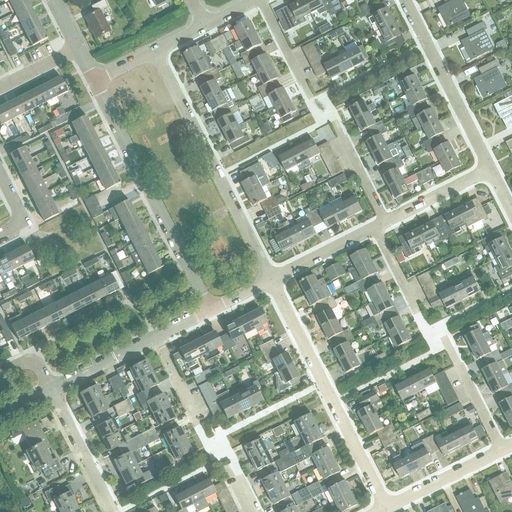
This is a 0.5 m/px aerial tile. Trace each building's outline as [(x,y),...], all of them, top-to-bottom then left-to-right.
[(13,0),(9,2),(15,13),(30,6),(26,0),(13,0)] [(101,11),(108,7),(104,0),(103,0),(92,6),(95,13),(86,17),(96,38),(110,31),(101,11)] [(295,14),(280,21),(286,32),(306,22),(304,18),(311,14),(304,0),(298,0),(296,2),(297,4),(291,7),(295,14)] [(304,0),(311,14),(318,11),(320,15),(333,8),(328,0),(322,0),(321,1),(320,0),(304,0)] [(328,0),(333,8),(335,11),(341,8),(340,4),(346,1),(345,0),(328,0)] [(439,9),(448,27),(469,16),(460,0),(446,0),(449,4),(439,9)] [(375,24),(378,30),(395,22),(391,15),(389,15),(386,10),(381,12),(378,5),(365,12),(372,25),(375,24)] [(15,13),(21,24),(35,17),(30,6),(15,13)] [(496,22),(504,19),(502,14),(494,17),(496,22)] [(248,16),(238,21),(240,25),(250,20),(248,16)] [(21,24),(26,35),(41,28),(35,17),(21,24)] [(235,29),(241,40),(254,33),(252,30),(253,29),(250,22),(235,29)] [(321,26),(324,34),(336,29),(333,22),(321,26)] [(395,22),(378,30),(380,35),(378,36),(382,44),(380,45),(383,52),(396,45),(393,38),(399,35),(397,30),(398,29),(395,22)] [(463,41),(472,59),(492,49),(483,31),(486,30),(482,23),(468,30),(472,37),(463,41)] [(41,28),(26,35),(32,47),(47,39),(47,38),(46,38),(41,28)] [(342,28),(335,31),(338,37),(344,33),(342,28)] [(338,37),(335,31),(329,35),(332,40),(338,37)] [(241,55),(243,60),(258,53),(255,47),(261,44),(257,37),(256,37),(254,33),(241,40),(234,43),(237,50),(244,46),(247,52),(241,55)] [(224,34),(217,38),(223,49),(230,46),(224,34)] [(223,49),(217,38),(210,41),(216,53),(223,49)] [(496,44),(499,51),(507,47),(504,40),(496,44)] [(5,46),(10,57),(17,54),(11,43),(5,46)] [(302,48),(305,54),(316,48),(313,43),(302,48)] [(362,45),(347,54),(354,67),(365,62),(364,59),(368,57),(362,45)] [(189,62),(191,66),(204,59),(199,48),(184,55),(188,63),(189,62)] [(305,54),(307,59),(318,54),(316,48),(305,54)] [(338,52),(333,54),(343,73),(354,67),(347,54),(340,57),(338,52)] [(252,62),(258,74),(271,68),(269,64),(270,63),(267,55),(261,58),(258,53),(243,60),(246,65),(252,62)] [(307,59),(310,65),(321,59),(318,54),(307,59)] [(325,67),(327,72),(331,79),(343,73),(333,54),(328,57),(329,59),(323,63),(325,67)] [(202,75),(204,80),(219,73),(216,68),(210,71),(207,65),(210,63),(207,57),(204,59),(191,66),(193,70),(192,70),(196,78),(202,75)] [(310,65),(314,72),(325,67),(323,63),(321,59),(310,65)] [(475,79),(484,98),(505,87),(496,70),(499,68),(495,61),(481,68),(485,75),(475,79)] [(469,74),(479,71),(477,65),(467,68),(469,74)] [(317,77),(327,72),(325,67),(314,72),(317,77)] [(258,89),(260,94),(275,86),(272,81),(278,78),(274,71),(273,71),(271,68),(258,74),(255,76),(258,81),(261,79),(264,86),(258,89)] [(206,96),(208,100),(221,93),(215,81),(221,78),(219,73),(204,80),(207,86),(201,89),(205,96),(206,96)] [(400,83),(406,94),(420,87),(418,84),(419,84),(415,76),(400,83)] [(61,77),(49,83),(56,97),(68,92),(61,77)] [(65,80),(68,86),(74,83),(70,77),(67,79),(65,80)] [(49,83),(38,88),(45,103),(56,97),(49,83)] [(269,96),(275,107),(288,101),(286,97),(287,96),(283,89),(278,92),(275,86),(260,94),(263,99),(269,96)] [(406,109),(408,114),(422,107),(420,102),(426,99),(422,91),(421,91),(420,87),(406,94),(412,106),(406,109)] [(38,88),(27,94),(34,109),(45,103),(38,88)] [(213,111),(216,116),(236,107),(233,101),(227,90),(221,93),(208,100),(209,103),(209,104),(212,111),(213,111)] [(27,94),(16,100),(23,114),(34,109),(27,94)] [(259,94),(249,99),(251,105),(262,100),(259,94)] [(511,96),(494,106),(498,114),(499,114),(507,129),(511,127),(511,128),(511,127),(511,96)] [(16,100),(5,105),(12,120),(23,114),(16,100)] [(288,101),(275,107),(268,111),(271,117),(278,114),(283,123),(293,118),(291,114),(294,112),(291,104),(290,105),(288,101)] [(354,116),(356,120),(369,113),(375,110),(372,104),(366,107),(364,102),(349,109),(353,117),(354,116)] [(395,107),(397,112),(405,109),(403,103),(395,107)] [(12,120),(5,105),(0,107),(0,124),(1,126),(12,120)] [(223,129),(225,133),(238,126),(232,114),(238,111),(236,107),(216,116),(219,122),(218,122),(222,130),(223,129)] [(417,117),(423,128),(436,121),(435,118),(436,118),(432,110),(426,113),(422,107),(408,114),(411,120),(417,117)] [(79,115),(76,109),(65,114),(68,121),(79,115)] [(367,129),(369,134),(384,127),(381,122),(375,125),(369,113),(356,120),(357,123),(356,124),(360,132),(367,129)] [(68,121),(65,114),(54,120),(58,126),(62,124),(68,121)] [(71,124),(77,135),(92,128),(86,117),(87,117),(86,116),(71,124)] [(423,149),(425,148),(439,141),(437,136),(443,133),(439,125),(436,121),(423,128),(429,140),(423,143),(423,144),(421,145),(423,149)] [(238,126),(225,133),(227,137),(226,137),(229,145),(230,144),(232,149),(250,141),(247,136),(244,138),(241,131),(247,128),(244,123),(238,126)] [(331,124),(321,128),(325,137),(334,133),(331,124)] [(371,151),(372,154),(386,147),(381,136),(387,133),(384,127),(369,134),(372,140),(366,143),(370,151),(371,151)] [(80,141),(83,146),(97,139),(92,128),(77,135),(69,139),(72,145),(80,141)] [(24,143),(22,139),(21,137),(10,142),(13,149),(24,143)] [(83,146),(88,157),(103,150),(97,139),(83,146)] [(321,155),(323,160),(334,155),(331,148),(320,154),(317,148),(313,141),(302,147),(309,161),(321,155)] [(434,151),(440,162),(453,155),(452,152),(453,152),(449,143),(442,147),(439,141),(425,148),(428,154),(434,151)] [(320,154),(331,148),(328,142),(317,148),(320,154)] [(384,163),(386,168),(401,161),(398,156),(392,144),(386,147),(372,154),(374,158),(373,158),(377,166),(384,163)] [(10,155),(16,166),(30,159),(24,147),(10,155)] [(298,166),(309,161),(302,147),(291,153),(298,166)] [(88,157),(94,168),(108,161),(103,150),(88,157)] [(286,172),(298,166),(291,153),(280,158),(286,172)] [(323,160),(326,166),(337,160),(334,155),(323,160)] [(453,155),(440,162),(445,173),(460,166),(457,159),(456,160),(453,155)] [(16,166),(21,177),(36,170),(30,159),(16,166)] [(326,166),(329,172),(340,166),(337,160),(326,166)] [(94,168),(99,179),(114,172),(108,161),(94,168)] [(389,173),(383,177),(386,184),(387,184),(389,187),(403,181),(408,178),(406,175),(401,177),(397,169),(403,166),(401,161),(386,168),(389,173)] [(340,166),(329,172),(332,177),(343,172),(340,166)] [(428,168),(422,171),(428,182),(434,179),(428,168)] [(242,184),(248,195),(262,189),(270,184),(268,179),(259,183),(256,177),(261,174),(259,169),(246,175),(249,181),(242,184)] [(21,177),(27,188),(41,181),(36,170),(21,177)] [(422,171),(415,174),(403,181),(389,187),(391,191),(390,192),(394,199),(395,198),(398,204),(407,200),(404,194),(408,192),(405,185),(417,180),(420,186),(428,182),(422,171)] [(114,172),(99,179),(105,191),(120,183),(119,183),(114,172)] [(344,175),(333,181),(336,187),(348,181),(344,175)] [(313,180),(306,184),(309,189),(315,185),(313,180)] [(27,188),(33,199),(47,192),(41,181),(27,188)] [(309,189),(306,184),(300,187),(303,192),(309,189)] [(261,204),(263,209),(276,202),(274,197),(268,200),(262,189),(248,195),(254,207),(261,204)] [(33,199),(38,210),(53,203),(47,192),(33,199)] [(83,201),(87,208),(97,202),(94,196),(83,201)] [(355,198),(344,203),(351,217),(361,211),(355,198)] [(114,208),(120,219),(134,212),(129,201),(129,200),(114,208)] [(87,208),(89,213),(100,208),(97,202),(87,208)] [(263,209),(266,214),(279,208),(276,202),(263,209)] [(53,203),(38,210),(44,222),(59,215),(53,203)] [(344,203),(332,209),(339,223),(351,217),(344,203)] [(466,204),(458,208),(465,223),(467,227),(487,217),(487,216),(492,213),(488,206),(483,208),(482,206),(475,210),(472,203),(466,206),(466,204)] [(315,204),(310,206),(310,208),(312,212),(319,225),(325,222),(328,228),(339,223),(332,209),(320,215),(318,210),(315,204)] [(100,208),(89,213),(93,219),(103,214),(100,208)] [(279,208),(266,214),(269,220),(282,213),(279,208)] [(310,221),(298,227),(305,240),(316,235),(313,229),(319,225),(312,212),(310,208),(304,211),(310,221)] [(449,223),(443,226),(448,237),(461,230),(459,226),(465,223),(458,208),(450,212),(451,214),(446,216),(449,223)] [(120,219),(125,230),(140,223),(134,212),(120,219)] [(283,225),(284,228),(294,246),(305,240),(298,227),(293,230),(289,222),(283,225)] [(125,230),(131,241),(145,234),(140,223),(125,230)] [(426,224),(419,228),(426,243),(427,245),(434,242),(435,244),(448,237),(443,226),(435,230),(432,223),(427,226),(426,224)] [(294,246),(284,228),(279,230),(281,235),(276,238),(283,251),(294,246)] [(426,243),(419,228),(411,232),(412,234),(406,236),(410,243),(403,246),(408,257),(421,251),(419,246),(426,243)] [(131,241),(136,252),(151,245),(145,234),(131,241)] [(493,251),(497,258),(511,251),(507,243),(505,243),(502,238),(495,242),(492,235),(482,241),(488,254),(493,251)] [(27,245),(15,251),(23,266),(34,260),(35,263),(43,259),(36,246),(29,249),(27,245)] [(137,266),(142,263),(156,256),(151,245),(136,252),(131,255),(137,266)] [(121,260),(130,257),(126,249),(118,252),(121,260)] [(351,258),(356,269),(370,262),(368,258),(369,257),(366,250),(351,258)] [(15,251),(4,257),(12,271),(23,266),(15,251)] [(511,252),(511,251),(497,258),(500,265),(495,267),(501,280),(511,274),(508,268),(511,266),(511,252)] [(156,256),(142,263),(148,275),(163,267),(162,267),(156,256)] [(0,258),(0,275),(0,277),(4,285),(10,282),(6,274),(12,271),(4,257),(0,258)] [(453,266),(451,261),(444,264),(447,269),(453,266)] [(356,283),(359,289),(373,282),(371,276),(377,273),(373,265),(372,265),(370,262),(356,269),(362,280),(356,283)] [(340,264),(333,267),(339,278),(345,274),(340,264)] [(139,266),(129,270),(132,279),(142,275),(139,266)] [(339,278),(333,267),(327,270),(332,281),(339,278)] [(111,275),(100,281),(107,295),(118,290),(119,290),(124,288),(115,271),(110,274),(111,275)] [(120,274),(126,286),(133,282),(127,271),(120,274)] [(417,278),(420,283),(431,278),(428,272),(417,278)] [(461,280),(462,283),(469,296),(481,291),(472,274),(461,280)] [(305,290),(307,294),(326,284),(323,279),(317,282),(314,276),(300,283),(304,290),(305,290)] [(420,283),(423,289),(434,283),(431,278),(420,283)] [(461,280),(449,286),(458,302),(469,296),(462,283),(461,280)] [(100,281),(89,287),(96,301),(107,295),(100,281)] [(367,291),(373,303),(387,295),(385,292),(386,291),(382,283),(376,286),(373,282),(359,289),(361,294),(367,291)] [(423,289),(426,294),(437,288),(434,283),(423,289)] [(314,304),(317,310),(334,301),(326,284),(307,294),(308,297),(307,298),(311,306),(314,304)] [(440,296),(429,301),(434,309),(444,304),(446,308),(458,302),(449,286),(438,292),(440,296)] [(89,287),(78,292),(85,307),(96,301),(89,287)] [(426,294),(429,301),(440,296),(438,292),(437,288),(426,294)] [(30,291),(23,295),(26,299),(37,294),(34,289),(30,291)] [(78,292),(67,298),(74,312),(85,307),(78,292)] [(373,303),(367,306),(373,318),(375,323),(390,315),(388,310),(393,307),(395,306),(394,305),(393,303),(392,300),(390,298),(389,299),(387,295),(373,303)] [(67,298),(55,303),(63,318),(74,312),(67,298)] [(322,324),(324,327),(337,321),(331,309),(337,306),(334,301),(317,310),(320,315),(317,317),(321,324),(322,324)] [(55,303),(44,309),(52,323),(63,318),(55,303)] [(44,309),(33,314),(41,329),(52,323),(44,309)] [(255,309),(247,313),(255,329),(255,328),(257,333),(264,329),(262,326),(267,323),(263,316),(265,315),(263,310),(260,310),(260,309),(256,311),(255,309)] [(240,318),(236,320),(243,334),(255,329),(247,313),(239,316),(240,318)] [(33,314),(22,320),(30,335),(41,329),(33,314)] [(30,335),(22,320),(20,315),(15,317),(17,323),(11,326),(18,341),(19,340),(30,335)] [(385,325),(390,336),(404,329),(402,325),(403,324),(400,317),(393,321),(390,315),(375,323),(378,328),(385,325)] [(223,336),(230,349),(235,347),(234,345),(232,340),(243,334),(236,320),(233,322),(232,320),(223,325),(228,333),(223,336)] [(335,337),(337,342),(351,335),(348,329),(342,332),(337,321),(324,327),(326,331),(325,332),(329,340),(335,337)] [(470,345),(472,348),(491,339),(488,333),(482,336),(480,331),(481,331),(478,325),(463,333),(466,338),(465,338),(469,345),(470,345)] [(3,330),(1,331),(6,342),(13,339),(7,328),(3,330)] [(404,329),(390,336),(396,347),(411,340),(407,332),(406,333),(404,329)] [(206,336),(202,338),(212,357),(219,354),(216,348),(221,346),(224,352),(230,349),(223,336),(218,339),(217,336),(213,330),(205,334),(206,336)] [(339,358),(341,361),(353,355),(348,343),(354,340),(351,335),(337,342),(339,347),(334,350),(338,358),(339,358)] [(197,338),(190,341),(198,357),(203,355),(206,360),(212,357),(202,338),(198,339),(197,338)] [(483,357),(486,363),(501,356),(498,350),(495,345),(494,345),(491,339),(472,348),(474,352),(473,353),(477,361),(483,357)] [(258,347),(261,353),(275,345),(273,340),(258,347)] [(198,357),(190,341),(182,345),(183,347),(179,349),(182,354),(186,363),(188,367),(195,364),(193,360),(198,357)] [(264,358),(278,351),(275,345),(261,353),(264,358)] [(507,359),(511,356),(511,348),(503,353),(507,359)] [(272,360),(278,372),(292,365),(290,361),(292,361),(287,353),(281,356),(278,351),(264,358),(267,363),(272,360)] [(353,355),(341,361),(343,365),(341,366),(345,374),(359,367),(353,355)] [(507,372),(505,368),(502,361),(503,360),(501,356),(486,363),(488,368),(482,371),(486,379),(487,378),(489,382),(502,375),(507,372)] [(131,368),(137,380),(153,372),(146,360),(131,368)] [(116,370),(118,375),(121,373),(121,371),(133,365),(132,362),(116,370)] [(292,365),(278,372),(284,384),(279,387),(282,392),(295,385),(293,380),(300,377),(296,368),(294,369),(292,365)] [(430,370),(418,376),(425,388),(436,382),(433,377),(430,370)] [(205,371),(193,376),(197,383),(208,378),(204,372),(205,371)] [(444,371),(433,377),(436,382),(447,377),(444,371)] [(153,372),(137,380),(143,392),(159,384),(153,372)] [(500,390),(503,396),(511,391),(511,380),(507,372),(502,375),(489,382),(491,386),(489,386),(493,393),(500,390)] [(118,375),(113,378),(119,389),(124,386),(118,375)] [(418,376),(407,381),(414,394),(425,388),(418,376)] [(451,384),(447,377),(436,382),(440,389),(451,384)] [(119,389),(113,378),(108,380),(114,392),(119,389)] [(253,386),(242,392),(250,407),(258,403),(257,402),(261,400),(258,393),(262,391),(257,380),(252,383),(253,386)] [(414,394),(407,381),(396,387),(406,406),(409,404),(408,402),(416,398),(414,394)] [(198,387),(200,392),(211,387),(209,382),(198,387)] [(453,389),(451,384),(440,389),(442,395),(453,389)] [(80,395),(86,406),(103,397),(97,386),(80,395)] [(200,392),(203,398),(214,392),(211,387),(200,392)] [(456,395),(453,389),(442,395),(445,400),(456,395)] [(505,412),(506,416),(511,412),(511,391),(503,396),(506,401),(499,405),(503,413),(505,412)] [(203,398),(206,403),(217,398),(214,392),(203,398)] [(242,392),(231,397),(238,411),(241,409),(242,411),(250,407),(242,392)] [(358,413),(364,424),(377,417),(372,407),(380,403),(375,393),(358,401),(362,409),(363,409),(364,410),(358,413)] [(137,394),(125,400),(128,406),(139,400),(137,394)] [(147,402),(153,414),(169,405),(164,394),(147,402)] [(459,400),(456,395),(445,400),(448,406),(459,400)] [(103,397),(86,406),(92,418),(109,410),(103,397)] [(221,405),(223,411),(227,418),(235,415),(234,413),(238,411),(231,397),(219,403),(217,398),(206,403),(209,411),(221,405)] [(113,406),(116,412),(128,406),(125,400),(113,406)] [(139,400),(128,406),(130,411),(142,405),(139,400)] [(460,403),(450,408),(453,416),(464,410),(460,403)] [(169,405),(153,414),(159,425),(175,416),(169,405)] [(212,416),(223,411),(221,405),(209,411),(212,416)] [(128,406),(116,412),(119,417),(130,411),(128,406)] [(453,416),(450,408),(445,411),(449,418),(453,416)] [(429,409),(423,412),(425,417),(432,414),(429,409)] [(137,421),(144,418),(140,411),(134,414),(137,421)] [(425,417),(423,412),(416,415),(419,421),(425,417)] [(302,435),(318,426),(312,415),(296,423),(302,435)] [(377,432),(379,437),(392,431),(389,426),(383,429),(377,417),(364,424),(370,435),(377,432)] [(96,428),(102,439),(119,431),(113,419),(96,428)] [(37,472),(41,469),(45,477),(61,469),(56,459),(50,462),(45,451),(51,448),(38,420),(22,429),(32,450),(27,452),(37,472)] [(458,427),(460,431),(467,445),(478,439),(469,422),(458,427)] [(290,454),(293,460),(316,449),(313,444),(324,438),(318,426),(302,435),(307,445),(290,454)] [(164,436),(170,448),(187,439),(181,427),(164,436)] [(142,434),(144,440),(156,434),(153,428),(142,434)] [(120,445),(123,450),(144,440),(142,434),(131,439),(128,434),(122,437),(119,431),(102,439),(108,452),(120,445)] [(382,443),(395,437),(392,431),(379,437),(382,443)] [(460,431),(449,437),(456,450),(467,445),(460,431)] [(434,435),(428,438),(435,453),(441,450),(444,456),(456,450),(449,437),(447,432),(435,438),(434,435)] [(23,433),(13,439),(16,444),(26,439),(23,433)] [(156,434),(144,440),(147,445),(159,439),(156,434)] [(395,437),(382,443),(385,449),(398,443),(395,437)] [(425,448),(414,454),(421,468),(432,462),(429,456),(435,453),(428,438),(422,441),(425,448)] [(187,439),(170,448),(176,459),(193,451),(187,439)] [(246,448),(252,460),(268,451),(262,439),(246,448)] [(113,461),(119,473),(137,465),(131,453),(147,445),(144,440),(123,450),(126,455),(113,461)] [(313,457),(319,468),(335,460),(329,448),(318,453),(316,449),(293,460),(296,465),(313,457)] [(268,451),(252,460),(258,471),(274,463),(268,451)] [(276,461),(279,467),(293,460),(290,454),(276,461)] [(410,474),(403,460),(400,454),(393,458),(396,463),(394,465),(401,478),(410,474)] [(414,454),(403,460),(410,474),(421,468),(414,454)] [(156,463),(160,471),(165,468),(160,460),(156,463)] [(282,472),(296,465),(293,460),(279,467),(282,472)] [(335,460),(319,468),(325,480),(341,471),(335,460)] [(137,465),(119,473),(125,485),(135,480),(137,486),(152,479),(149,471),(142,475),(137,465)] [(489,481),(499,502),(511,495),(511,486),(509,482),(511,481),(506,472),(500,475),(500,476),(489,481)] [(263,481),(269,493),(285,485),(279,473),(263,481)] [(210,480),(198,486),(205,500),(216,494),(219,500),(230,494),(227,488),(216,493),(213,487),(210,480)] [(325,495),(323,493),(324,492),(319,481),(292,495),(297,506),(316,497),(317,499),(325,495)] [(330,489),(336,501),(352,493),(346,481),(330,489)] [(224,482),(213,487),(216,493),(227,488),(224,482)] [(54,501),(59,511),(68,511),(77,507),(70,493),(72,491),(69,485),(60,490),(58,486),(45,493),(50,503),(54,501)] [(285,485),(269,493),(275,505),(291,496),(285,485)] [(198,486),(186,492),(194,506),(196,511),(198,511),(208,507),(205,500),(198,486)] [(460,495),(456,497),(463,511),(489,511),(487,507),(484,509),(479,500),(476,501),(470,490),(462,494),(462,493),(460,494),(460,495)] [(194,506),(186,492),(176,497),(183,510),(179,511),(188,511),(187,509),(194,506)] [(352,493),(336,501),(341,511),(343,511),(358,505),(352,493)] [(158,497),(161,504),(168,500),(165,494),(158,497)] [(230,494),(219,500),(222,505),(233,500),(230,494)] [(233,500),(222,505),(225,511),(236,506),(233,500)]
